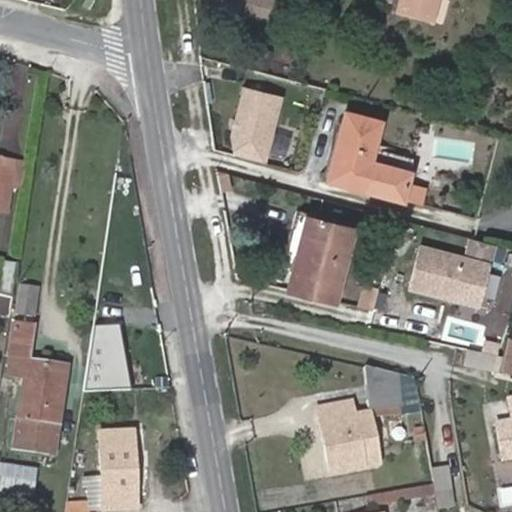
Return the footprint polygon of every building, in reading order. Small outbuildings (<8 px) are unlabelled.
[(266,0),(226,0),(225,7),(261,18),(266,0)] [(437,0),(401,0),(398,12),(432,22),(437,0)] [(254,48),(252,65),(269,67),(271,50),(254,48)] [(281,96),(244,87),(231,135),(234,155),(263,162),(281,96)] [(379,120),(344,110),(333,151),(341,154),(334,182),(401,200),(409,171),(369,160),(379,120)] [(341,154),(333,151),(326,180),(334,182),(341,154)] [(30,165),(0,160),(0,184),(9,186),(27,188),(30,165)] [(0,184),(0,209),(6,210),(9,186),(0,184)] [(287,290),(334,302),(352,228),(306,215),(287,290)] [(494,262),(421,245),(410,294),(482,311),(494,262)] [(0,284),(0,291),(13,294),(18,264),(4,262),(0,284)] [(35,317),(39,288),(23,285),(19,315),(35,317)] [(126,303),(98,301),(96,328),(124,330),(126,303)] [(54,453),(67,368),(28,362),(33,330),(15,327),(8,373),(25,376),(15,447),(54,453)] [(511,340),(504,340),(501,375),(511,376),(511,340)] [(464,350),(462,368),(498,372),(500,353),(464,350)] [(396,375),(365,368),(369,407),(373,406),(399,405),(396,375)] [(415,379),(396,375),(399,405),(420,405),(415,379)] [(511,457),(511,399),(510,399),(511,411),(511,420),(498,423),(503,459),(511,457)] [(359,438),(354,414),(352,403),(319,408),(331,472),(379,463),(375,442),(366,443),(365,437),(359,438)] [(369,412),(354,414),(359,438),(365,437),(366,443),(375,442),(369,412)] [(418,441),(426,440),(425,437),(423,427),(416,428),(418,441)] [(89,502),(89,509),(136,508),(133,432),(100,433),(102,480),(87,481),(89,502)] [(36,469),(0,464),(0,492),(32,497),(36,469)] [(448,465),(430,468),(439,505),(456,501),(448,465)] [(367,506),(435,494),(433,485),(365,497),(367,506)] [(65,511),(89,511),(89,509),(89,502),(66,503),(65,511)]
